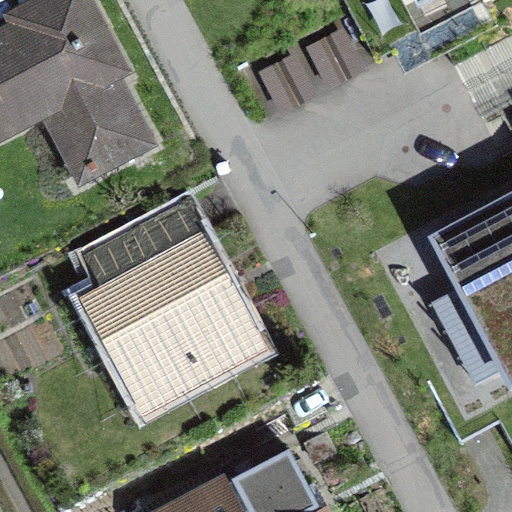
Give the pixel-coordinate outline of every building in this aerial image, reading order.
[(76,0),(20,0),(0,10),(0,137),(48,113),(79,175),(148,141),(76,0)] [(416,0),(445,55),(503,25),(491,1),(493,0),(416,0)] [(344,25),(308,44),(331,86),(367,66),(344,25)] [(285,112),(318,94),(294,50),(260,69),(285,112)] [(197,188),(60,251),(131,407),(269,344),(197,188)] [(511,197),(429,237),(502,390),(511,385),(511,197)] [(328,511),(317,489),(292,440),(242,465),(150,511),(328,511)]
